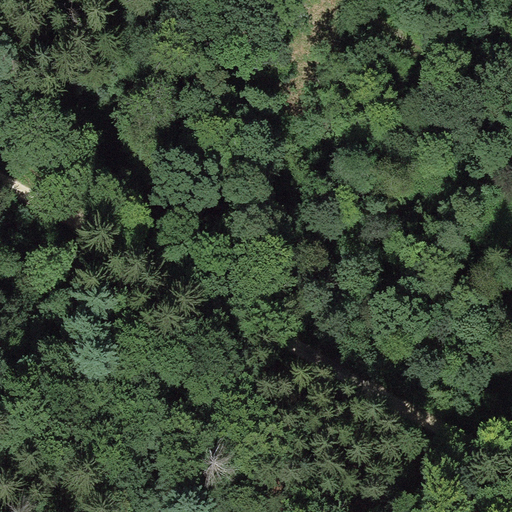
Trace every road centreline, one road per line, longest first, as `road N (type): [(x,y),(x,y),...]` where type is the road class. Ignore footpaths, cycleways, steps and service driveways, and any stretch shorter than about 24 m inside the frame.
road 1 (track): [(511,462),(481,455),(0,182)]
road 2 (track): [(351,0),(405,48),(511,74)]
